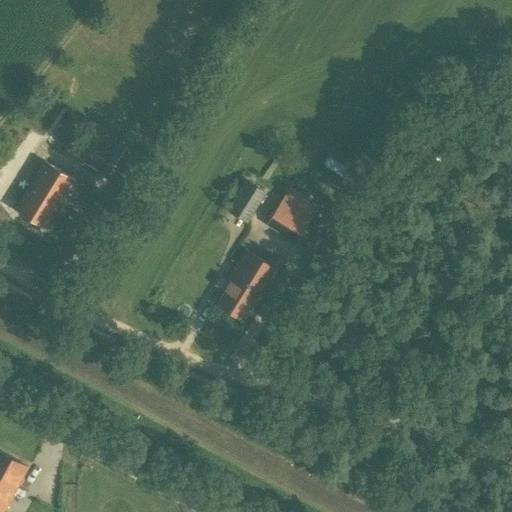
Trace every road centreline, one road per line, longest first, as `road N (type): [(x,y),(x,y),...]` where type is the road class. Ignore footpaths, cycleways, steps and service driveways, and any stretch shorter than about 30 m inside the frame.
road 1 (track): [(0,264),(331,401),(511,457)]
road 2 (unclassified): [(218,511),(0,393)]
